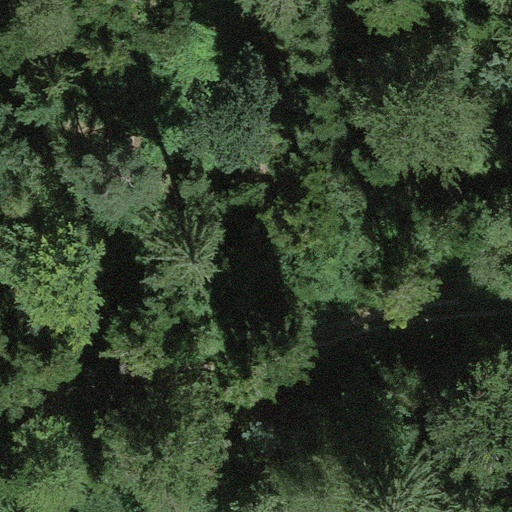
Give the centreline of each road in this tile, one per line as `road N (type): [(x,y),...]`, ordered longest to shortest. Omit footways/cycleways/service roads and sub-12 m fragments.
road 1 (track): [(511,299),(332,325),(198,367),(0,367)]
road 2 (track): [(198,367),(511,430)]
